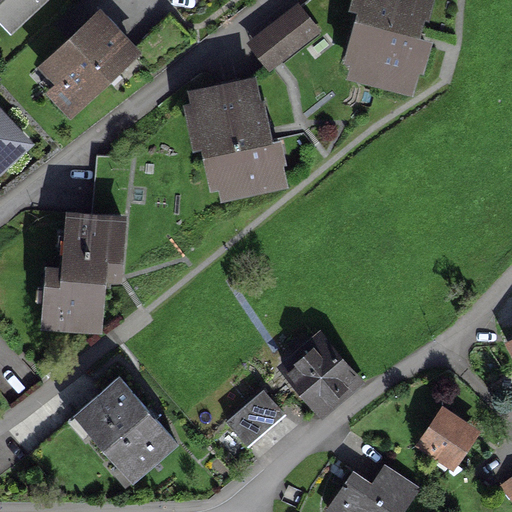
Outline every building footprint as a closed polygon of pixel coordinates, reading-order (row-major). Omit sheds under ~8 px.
[(0,0),(0,20),(11,32),(45,0),(0,0)] [(298,0),(296,0),(247,39),(270,69),(321,30),(298,0)] [(350,58),(346,72),(413,89),(419,67),(424,69),(434,29),(421,26),(426,10),(431,11),(433,0),(357,0),(358,0),(343,56),(350,58)] [(57,79),(46,89),(71,116),(145,47),(102,1),(69,27),(39,60),(57,79)] [(256,68),(188,82),(191,95),(184,97),(193,140),(201,139),(210,184),(219,183),(222,196),(290,183),(285,157),(287,157),(281,129),(273,130),(265,91),(260,92),(256,68)] [(0,102),(0,172),(35,141),(0,102)] [(40,323),(102,328),(106,287),(111,288),(112,273),(122,274),(128,207),(67,202),(63,257),(46,256),(40,323)] [(320,326),(277,362),(324,417),(367,380),(320,326)] [(120,368),(73,407),(75,409),(68,415),(83,432),(90,426),(119,460),(111,467),(126,484),(179,439),(120,368)] [(263,385),(225,418),(260,458),(298,425),(263,385)] [(443,400),(415,441),(454,467),(482,427),(443,400)] [(353,465),(324,509),(329,511),(402,511),(422,484),(384,459),(372,477),(353,465)] [(511,473),(500,483),(511,498),(511,473)]
